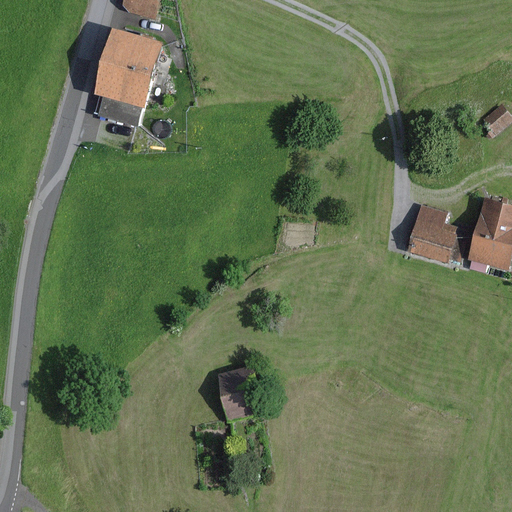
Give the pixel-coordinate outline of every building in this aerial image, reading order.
[(151,0),(118,0),(115,9),(145,20),(151,0)] [(157,46),(114,29),(87,94),(130,111),(157,46)] [(495,109),(475,125),(488,141),(508,126),(495,109)] [(511,208),(477,200),(461,263),(499,273),(511,224),(511,208)] [(418,215),(404,256),(443,269),(457,227),(418,215)] [(244,373),(210,376),(215,420),(248,417),(244,373)]
